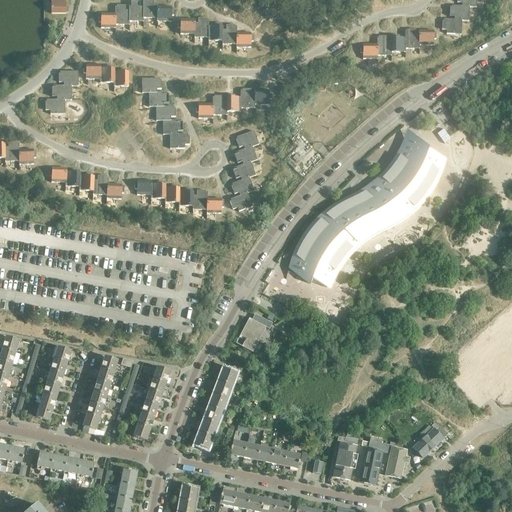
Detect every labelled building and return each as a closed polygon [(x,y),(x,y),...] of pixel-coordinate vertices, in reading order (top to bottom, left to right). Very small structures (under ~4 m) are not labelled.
[(50,0),(51,14),(65,14),(65,10),(68,10),(68,5),(65,5),(65,0),(50,0)] [(143,5),(143,6),(143,7),(143,18),(157,18),(157,7),(157,4),(153,4),(153,0),(144,0),(145,4),(143,5)] [(131,7),(129,9),(129,11),(129,21),(143,22),(143,18),(143,7),(143,6),(143,7),(139,7),(139,2),(131,2),(131,7)] [(115,12),(115,13),(115,14),(115,25),(129,25),(129,21),(129,11),(129,9),(129,11),(125,11),(125,6),(117,6),(117,10),(115,12)] [(449,20),(454,20),(462,21),(468,21),(469,8),(469,7),(461,7),(456,6),(454,8),(450,8),(449,17),(454,17),(454,20),(449,20)] [(157,18),(156,22),(171,22),(171,16),(174,16),(174,11),(171,11),(171,7),(157,7),(157,18)] [(115,29),(115,25),(115,14),(115,13),(115,14),(101,14),(101,18),(98,18),(98,22),(101,22),(101,28),(115,29)] [(198,23),(194,23),(194,24),(194,35),(194,38),(208,38),(208,27),(209,27),(208,27),(208,25),(206,23),(206,18),(198,19),(198,23)] [(194,35),(194,24),(194,23),(194,20),(180,20),(180,24),(177,24),(177,29),(180,29),(180,35),(194,35)] [(454,20),(449,20),(447,22),(442,21),(442,30),(446,30),(446,34),(461,35),(461,21),(462,21),(454,20)] [(222,41),(222,30),(223,30),(223,27),(219,27),(218,24),(214,24),(214,27),(208,27),(209,27),(208,27),(208,38),(208,41),(222,41)] [(222,30),(222,41),(222,45),(236,45),(236,34),(236,33),(236,32),(234,30),(234,25),(226,25),(226,30),(223,30),(222,30)] [(406,34),(405,36),(405,38),(404,49),(405,49),(419,49),(419,46),(419,35),(418,35),(418,34),(415,34),(415,30),(406,30),(406,34)] [(418,30),(418,34),(418,35),(419,35),(419,46),(433,46),(433,39),(435,39),(435,35),(433,35),(433,31),(418,30)] [(236,45),(236,48),(250,48),(250,42),(253,42),(253,37),(250,37),(250,33),(236,33),(236,34),(236,45)] [(390,38),(390,42),(391,42),(391,53),(391,52),(405,53),(405,49),(404,49),(405,38),(405,36),(404,36),(404,38),(399,38),(399,35),(394,35),(394,38),(390,38)] [(391,56),(391,53),(391,42),(390,42),(387,42),(387,37),(378,37),(378,41),(377,43),(377,45),(377,56),(391,56)] [(377,59),(377,56),(377,45),(377,43),(377,45),(362,45),(362,49),(360,49),(360,53),(362,53),(362,59),(377,59)] [(86,80),(100,80),(100,69),(100,66),(86,65),(86,69),(84,69),(84,74),(86,74),(86,77),(86,80)] [(100,80),(100,83),(114,84),(114,83),(114,72),(115,72),(115,69),(110,69),(110,66),(106,66),(106,69),(100,69),(100,66),(100,69),(100,80)] [(120,72),(115,72),(114,72),(114,83),(114,84),(114,87),(128,87),(129,73),(124,72),(124,70),(120,70),(120,72)] [(63,83),(63,86),(71,86),(78,86),(78,72),(65,72),(63,74),(59,74),(59,83),(63,83)] [(142,93),(148,93),(156,93),(156,89),(161,89),(161,81),(156,81),(154,79),(142,79),(142,93)] [(57,97),(57,100),(64,100),(64,101),(71,100),(71,86),(63,86),(58,86),(57,88),(52,88),(52,97),(57,97)] [(240,96),(240,97),(240,98),(240,109),(254,109),(254,106),(254,94),(251,94),(251,89),(242,89),(242,94),(240,96)] [(254,94),(254,106),(268,105),(268,99),(271,99),(271,95),(268,95),(268,90),(254,90),(254,94)] [(149,107),(155,107),(163,107),(163,103),(168,103),(168,95),(163,95),(161,93),(156,93),(148,93),(149,107)] [(226,97),(226,101),(226,112),(240,112),(240,109),(240,98),(240,97),(235,97),(235,95),(230,95),(230,97),(226,97)] [(212,103),(212,105),(212,116),(226,115),(226,112),(226,101),(223,101),(223,96),(214,96),(214,101),(212,103)] [(64,101),(64,100),(57,100),(52,100),(50,102),(45,102),(45,111),(50,111),(50,115),(64,114),(64,101)] [(212,105),(212,103),(212,104),(198,104),(198,108),(195,108),(196,113),(198,113),(198,119),(212,119),(212,116),(212,105)] [(155,107),(156,121),(162,121),(170,121),(170,117),(175,117),(175,108),(170,109),(168,107),(163,107),(155,107)] [(163,135),(170,135),(177,135),(177,131),(182,131),(182,122),(177,122),(175,121),(170,121),(162,121),(163,135)] [(254,152),(252,147),(258,145),(253,132),(242,136),(240,138),(236,140),(239,148),(243,146),(245,150),(252,147),(254,152)] [(170,135),(170,149),(184,149),(184,145),(189,145),(189,136),(184,136),(182,135),(177,135),(170,135)] [(294,262),(293,265),(292,268),(291,271),(292,271),(292,270),(305,277),(303,279),(309,284),(312,281),(326,288),(328,285),(326,284),(335,274),(336,275),(338,272),(339,269),(341,266),(343,264),(345,261),(347,259),(351,254),(355,250),(357,249),(361,245),(361,246),(365,243),(367,241),(373,238),(375,236),(378,235),(381,233),(386,231),(385,230),(389,229),(392,227),(395,225),(398,224),(401,222),(404,220),(407,217),(410,215),(416,210),(421,204),(419,202),(421,199),(423,197),(426,194),(428,191),(430,188),(431,185),(433,181),(435,178),(436,175),(438,172),(439,168),(440,165),(441,162),(442,158),(429,151),(430,149),(424,144),(421,147),(408,141),(408,140),(407,140),(406,144),(407,145),(398,155),(398,154),(397,155),(399,157),(390,167),(389,167),(391,169),(382,179),(381,179),(381,180),(377,184),(375,183),(370,188),(370,189),(367,191),(364,193),(361,195),(358,196),(355,198),(347,202),(343,203),(340,205),(337,207),(334,209),(331,211),(329,213),(326,215),(323,218),(320,220),(318,223),(315,225),(313,228),(311,231),(309,233),(307,236),(305,239),(303,242),(301,245),(299,249),(298,252),(296,255),(295,258),(294,262)] [(5,159),(5,162),(19,162),(19,151),(19,150),(19,149),(17,147),(17,142),(8,142),(8,147),(5,147),(5,148),(5,159)] [(252,168),(251,163),(257,160),(254,152),(252,147),(245,150),(240,151),(239,154),(234,156),(237,164),(242,162),(243,165),(250,163),(252,168)] [(19,162),(19,165),(33,165),(33,158),(36,158),(36,154),(33,154),(33,150),(19,150),(19,151),(19,162)] [(251,183),(249,178),(255,176),(252,168),(250,163),(243,165),(238,167),(237,169),(233,171),(236,179),(240,177),(242,181),(249,178),(251,183)] [(66,172),(67,172),(67,169),(52,168),(51,172),(49,172),(49,176),(51,176),(51,180),(52,180),(51,182),(65,183),(66,172)] [(65,183),(65,187),(79,188),(80,176),(80,173),(76,173),(76,170),(72,170),(72,173),(67,172),(66,172),(65,183)] [(79,191),(93,192),(93,181),(94,181),(94,180),(94,177),(90,177),(90,175),(86,174),(85,177),(80,176),(79,188),(79,191)] [(97,181),(94,180),(94,181),(93,181),(93,192),(93,195),(107,195),(107,185),(108,183),(106,181),(106,176),(97,176),(97,181)] [(240,196),(247,194),(254,191),(251,183),(249,178),(242,181),(237,182),(236,185),(231,186),(234,195),(239,193),(240,196)] [(151,196),(151,185),(151,181),(137,181),(137,185),(134,185),(134,189),(137,190),(137,195),(151,196)] [(151,196),(151,199),(165,199),(165,188),(165,185),(161,185),(161,182),(157,182),(157,185),(152,185),(152,181),(151,181),(151,185),(151,196)] [(107,185),(107,195),(107,196),(106,199),(121,200),(121,194),(123,194),(124,189),(121,189),(121,185),(108,184),(108,183),(107,185)] [(165,199),(165,203),(179,203),(179,192),(179,188),(176,189),(176,186),(171,186),(171,188),(165,188),(166,185),(165,185),(165,188),(165,199)] [(179,207),(193,207),(193,196),(193,192),(189,192),(189,190),(185,190),(185,192),(179,192),(179,203),(179,207)] [(193,196),(193,207),(193,210),(207,210),(207,199),(207,198),(205,196),(205,191),(196,191),(196,195),(193,195),(193,192),(193,196)] [(252,207),(247,194),(240,196),(235,198),(234,200),(229,202),(232,210),(237,208),(239,212),(252,207)] [(207,199),(207,210),(206,214),(221,214),(221,208),(223,208),(223,203),(221,203),(221,199),(207,199),(207,198),(207,199)] [(189,284),(201,286),(204,267),(192,265),(189,284)] [(511,310),(470,349),(511,395),(511,310)] [(255,315),(252,320),(249,319),(239,338),(244,341),(241,347),(252,353),(253,351),(258,353),(259,350),(260,348),(256,346),(258,342),(261,344),(266,343),(264,339),(261,337),(266,328),(269,330),(272,324),(255,315)] [(2,350),(14,353),(18,342),(5,338),(2,350)] [(54,360),(66,364),(70,352),(57,349),(57,350),(54,360)] [(0,356),(0,361),(11,365),(14,353),(2,350),(0,356)] [(100,370),(113,373),(117,362),(104,358),(100,370)] [(133,361),(122,359),(121,365),(131,368),(133,361)] [(50,371),(63,376),(66,364),(54,360),(50,371)] [(11,365),(0,361),(0,374),(8,377),(10,368),(17,370),(17,367),(11,365)] [(34,366),(30,365),(26,376),(31,378),(34,366)] [(249,368),(247,374),(257,377),(259,371),(249,368)] [(153,380),(165,384),(169,373),(156,369),(156,370),(153,380)] [(219,382),(231,387),(236,374),(224,369),(219,382)] [(113,373),(100,370),(97,381),(109,385),(113,373)] [(50,371),(47,383),(59,387),(63,376),(50,371)] [(161,396),(165,384),(153,380),(149,391),(161,396)] [(93,392),(106,396),(109,385),(97,381),(93,392)] [(231,387),(219,382),(214,395),(227,400),(231,387)] [(59,387),(47,383),(43,394),(56,398),(59,387)] [(128,384),(124,396),(129,397),(133,385),(128,384)] [(12,390),(5,388),(0,386),(0,399),(1,400),(4,391),(11,393),(12,390)] [(24,401),(27,389),(23,388),(19,400),(24,401)] [(161,396),(149,391),(145,403),(157,407),(161,396)] [(106,396),(93,392),(90,404),(102,408),(106,396)] [(56,398),(43,394),(39,406),(52,410),(56,398)] [(214,395),(209,408),(222,412),(227,400),(214,395)] [(129,397),(124,396),(120,407),(125,409),(129,397)] [(19,416),(24,401),(19,400),(15,414),(19,416)] [(157,407),(145,403),(141,414),(153,418),(157,407)] [(102,408),(90,404),(86,415),(98,419),(102,408)] [(49,421),(52,410),(39,406),(36,417),(49,421)] [(125,409),(120,407),(117,419),(121,420),(125,409)] [(222,412),(209,408),(204,420),(217,425),(222,412)] [(153,418),(141,414),(137,425),(149,430),(153,418)] [(95,431),(98,419),(86,415),(82,427),(95,431)] [(116,435),(121,420),(117,419),(112,434),(116,435)] [(217,425),(204,420),(199,433),(212,438),(217,425)] [(435,423),(431,427),(430,426),(409,445),(423,459),(448,435),(440,428),(435,423)] [(146,441),(149,430),(137,425),(133,437),(146,441)] [(208,451),(212,438),(199,433),(195,446),(208,451)] [(339,442),(332,478),(350,482),(353,470),(355,471),(358,456),(356,455),(358,447),(356,446),(358,439),(345,437),(345,438),(338,437),(337,441),(339,442)] [(362,442),(361,446),(366,447),(358,484),(376,487),(383,454),(387,455),(389,446),(381,444),(382,440),(371,438),(370,443),(362,442)] [(243,458),(246,445),(233,442),(230,455),(243,458)] [(390,443),(389,447),(391,447),(384,477),(400,481),(404,463),(409,464),(410,459),(406,458),(407,451),(396,449),(397,444),(390,443)] [(0,459),(7,461),(10,447),(0,445),(0,459)] [(259,448),(246,445),(243,458),(257,461),(259,448)] [(24,450),(10,447),(7,461),(8,461),(8,463),(11,464),(11,462),(21,464),(24,450)] [(273,450),(259,448),(257,461),(270,464),(273,450)] [(283,467),(286,453),(273,450),(270,464),(283,467)] [(300,462),(306,463),(308,454),(302,452),(300,462)] [(50,470),(53,456),(39,453),(36,470),(40,470),(40,468),(50,470)] [(300,456),(286,453),(283,467),(297,470),(300,456)] [(54,471),(63,473),(66,459),(53,456),(50,470),(50,472),(53,473),(54,471)] [(67,473),(76,475),(79,461),(66,459),(63,473),(63,475),(66,476),(67,473)] [(93,464),(79,461),(76,475),(76,478),(80,478),(80,476),(90,478),(93,464)] [(315,462),(313,473),(320,474),(322,463),(315,462)] [(18,476),(25,477),(27,467),(20,466),(18,476)] [(97,469),(95,479),(101,480),(103,470),(97,469)] [(120,484),(134,487),(136,473),(123,471),(120,470),(120,474),(122,474),(120,484)] [(106,471),(104,480),(110,482),(112,472),(106,471)] [(119,487),(117,497),(131,500),(134,487),(120,484),(118,484),(117,487),(119,487)] [(180,501),(194,504),(196,490),(183,488),(180,501)] [(233,508),(236,494),(222,491),(219,505),(233,508)] [(211,493),(209,505),(214,507),(217,495),(211,493)] [(128,511),(131,500),(117,497),(115,497),(110,496),(102,494),(101,498),(114,501),(114,500),(117,501),(115,511),(121,511),(128,511)] [(245,511),(246,511),(249,497),(236,494),(233,508),(239,509),(238,511),(245,511)] [(252,511),(259,511),(262,500),(249,497),(246,511),(252,511)] [(273,511),(275,503),(262,500),(259,511),(273,511)] [(192,511),(194,504),(180,501),(178,511),(192,511)] [(287,511),(289,505),(275,503),(273,511),(287,511)]
